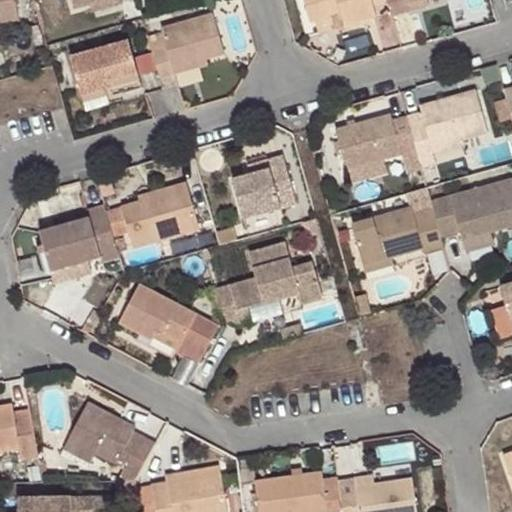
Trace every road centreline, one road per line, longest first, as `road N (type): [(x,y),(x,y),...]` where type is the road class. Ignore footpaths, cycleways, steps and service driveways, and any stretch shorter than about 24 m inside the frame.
road 1 (residential): [(460,413),(230,433),(14,317),(0,249)]
road 2 (residential): [(0,164),(287,84)]
road 3 (residential): [(511,31),(287,84)]
road 4 (unknown): [(460,413),(458,293)]
